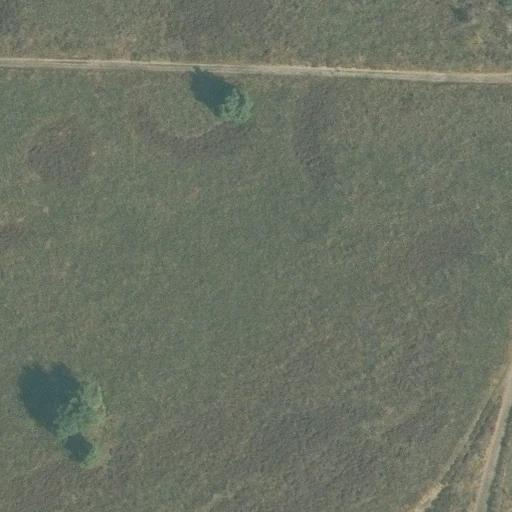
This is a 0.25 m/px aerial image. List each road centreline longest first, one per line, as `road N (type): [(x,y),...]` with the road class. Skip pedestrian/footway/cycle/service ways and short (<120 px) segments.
road 1 (track): [(511,82),(0,61)]
road 2 (track): [(415,511),(511,372)]
